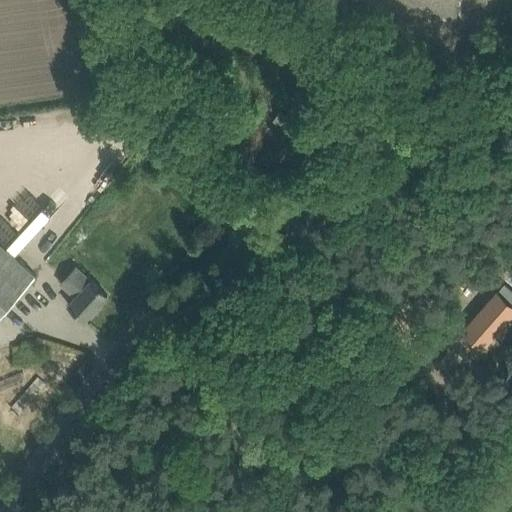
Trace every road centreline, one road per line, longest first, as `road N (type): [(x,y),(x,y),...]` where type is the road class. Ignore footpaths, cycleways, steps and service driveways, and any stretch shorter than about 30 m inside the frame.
road 1 (unclassified): [(511,104),(330,198),(181,293),(84,396),(13,511)]
road 2 (unknown): [(238,256),(165,140),(145,124),(116,118),(0,143)]
